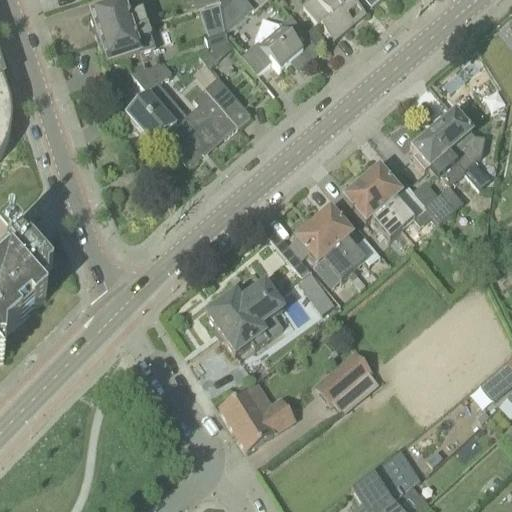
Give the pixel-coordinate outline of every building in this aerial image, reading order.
[(221,0),(218,1),(219,7),(220,12),(246,6),(244,0),(221,0)] [(332,48),(365,21),(347,0),(322,0),(315,6),(313,3),(302,13),(332,48)] [(361,0),(372,13),(386,0),(361,0)] [(246,6),(220,12),(225,38),(253,14),(246,6)] [(122,9),(90,20),(98,45),(145,30),(141,17),(127,22),(122,9)] [(257,48),(240,63),(256,81),(271,68),(279,77),(293,66),(301,75),(319,59),(319,60),(320,59),(290,21),(279,30),(262,25),(255,47),(257,48)] [(98,45),(107,71),(154,55),(145,30),(98,45)] [(204,42),(209,55),(228,48),(223,35),(204,42)] [(217,67),(211,59),(197,64),(208,75),(217,67)] [(511,61),(503,69),(511,78),(511,61)] [(167,141),(171,145),(180,137),(176,132),(186,123),(158,91),(171,80),(162,71),(130,81),(144,98),(135,105),(138,109),(124,122),(151,154),(167,141)] [(8,105),(1,87),(0,82),(0,162),(2,159),(6,151),(9,142),(10,133),(11,124),(10,114),(8,105)] [(217,85),(208,93),(192,107),(197,113),(186,123),(176,132),(180,137),(171,145),(174,149),(171,151),(189,172),(201,161),(199,158),(217,142),(220,145),(235,131),(231,126),(244,115),(217,85)] [(483,146),(473,145),(469,140),(470,140),(453,120),(431,140),(447,159),(463,178),(479,165),(483,146)] [(437,186),(441,183),(448,192),(464,179),(463,178),(447,159),(431,140),(427,143),(424,140),(409,153),(417,163),(412,167),(423,180),(428,175),(437,186)] [(400,200),(378,174),(360,189),(401,237),(426,216),(411,199),(412,198),(408,193),(400,200)] [(448,192),(437,202),(424,188),(412,198),(411,199),(426,216),(439,231),(463,209),(448,192)] [(360,189),(342,204),(365,230),(370,226),(389,248),(401,237),(360,189)] [(311,231),(352,279),(364,268),(346,246),(351,242),(329,216),(311,231)] [(29,250),(39,241),(29,229),(14,242),(8,235),(0,242),(0,257),(8,266),(0,272),(0,367),(3,368),(4,341),(45,305),(46,280),(51,275),(29,250)] [(352,288),(357,284),(352,279),(311,231),(294,246),(315,271),(312,274),(331,297),(347,283),(352,288)] [(333,313),(310,280),(297,290),(320,322),(333,313)] [(360,297),(364,293),(357,284),(352,288),(360,297)] [(273,304),(263,291),(240,307),(231,294),(217,304),(221,310),(205,322),(219,342),(273,304)] [(234,362),(250,350),(254,356),(282,335),(274,323),(282,317),(281,316),(296,306),(288,294),(273,305),(273,304),(219,342),(234,362)] [(355,360),(314,394),(329,411),(369,377),(355,360)] [(483,388),(497,405),(511,391),(511,376),(506,369),(483,388)] [(245,459),(294,428),(280,406),(268,414),(255,394),(218,417),(245,459)] [(509,425),(511,422),(511,399),(498,414),(509,425)] [(475,425),(479,430),(488,422),(483,417),(475,425)] [(349,499),(357,511),(392,511),(401,504),(383,472),(371,481),(349,499)] [(396,495),(401,504),(411,494),(417,489),(413,485),(412,484),(396,495)]
